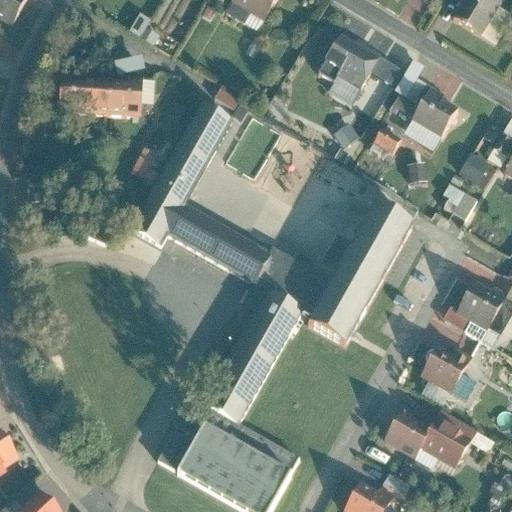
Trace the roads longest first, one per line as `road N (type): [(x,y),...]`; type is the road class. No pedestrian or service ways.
road 1 (residential): [(305,511),(455,268)]
road 2 (residential): [(0,308),(6,355),(31,424),(60,464),(123,511)]
road 3 (residential): [(60,0),(14,105),(0,184)]
road 4 (residential): [(511,96),(350,0)]
